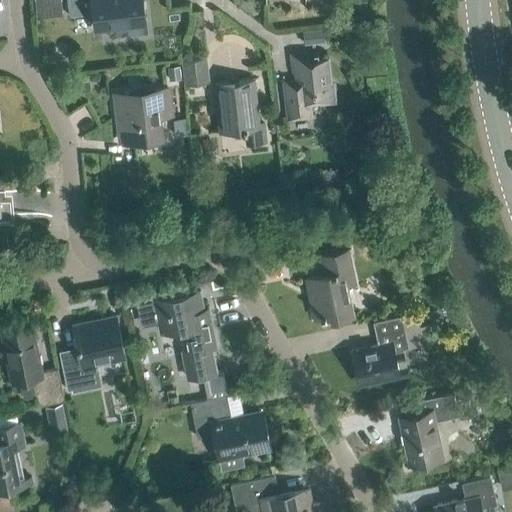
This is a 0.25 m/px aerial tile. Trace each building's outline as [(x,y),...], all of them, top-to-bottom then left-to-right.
[(37,0),(38,14),(63,13),(62,0),(37,0)] [(96,28),(144,22),(141,0),(67,0),(69,15),(94,12),(96,28)] [(303,31),(304,43),(314,41),(313,30),(303,31)] [(322,101),(333,100),(331,83),(329,83),(326,57),(316,58),(315,52),(292,55),(294,74),(282,75),(287,117),(310,115),(309,101),(321,100),(322,101)] [(210,81),(207,56),(181,59),(184,84),(210,81)] [(169,66),(170,80),(181,78),(180,64),(169,66)] [(246,143),(266,141),(264,122),(258,123),(253,78),(238,79),(238,81),(215,84),(220,130),(244,127),(246,143)] [(159,117),(172,116),(168,88),(115,94),(120,141),(161,137),(159,117)] [(346,282),(355,280),(348,249),(322,256),(326,273),(306,278),(314,317),(332,313),(333,318),(353,313),(346,282)] [(187,376),(216,370),(212,346),(216,345),(209,308),(204,309),(200,290),(154,299),(160,331),(182,326),(187,350),(182,351),(187,376)] [(429,308),(432,321),(443,318),(441,306),(429,308)] [(95,363),(125,357),(116,315),(91,320),(92,327),(75,331),(80,354),(65,357),(71,388),(98,382),(95,363)] [(407,347),(401,319),(375,324),(379,343),(352,349),(360,383),(408,373),(402,349),(407,347)] [(38,405),(64,400),(58,368),(42,371),(32,325),(1,331),(11,378),(32,374),(34,383),(36,395),(38,405)] [(25,398),(36,395),(34,383),(22,385),(25,398)] [(465,390),(466,397),(475,395),(474,388),(465,390)] [(435,421),(458,415),(453,392),(416,400),(419,414),(399,419),(409,462),(443,455),(435,421)] [(197,437),(216,433),(223,467),(241,463),(239,453),(267,447),(260,411),(231,417),(227,394),(190,402),(197,437)] [(69,435),(62,403),(45,406),(52,438),(69,435)] [(13,446),(25,444),(20,422),(0,425),(0,487),(21,483),(13,446)] [(511,468),(501,471),(503,486),(511,484),(511,468)] [(311,511),(307,489),(279,495),(275,474),(230,483),(236,511),(243,511),(265,507),(266,511),(311,511)] [(479,511),(478,506),(495,502),(490,477),(463,483),(466,497),(437,504),(438,511),(479,511)]
